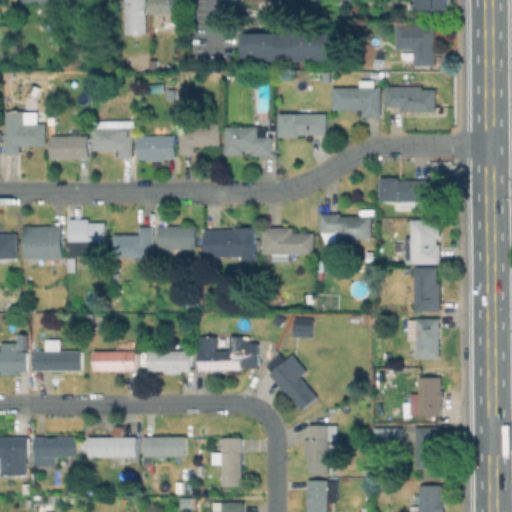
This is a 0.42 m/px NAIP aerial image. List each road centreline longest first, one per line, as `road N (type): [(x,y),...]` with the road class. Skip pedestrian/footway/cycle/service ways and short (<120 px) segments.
road 1 (primary): [(486,0),(490,511)]
road 2 (residential): [(0,190),(258,192),(295,185),(378,146),(488,144)]
road 3 (residential): [(0,401),(220,402)]
road 4 (residential): [(220,402),(263,412),(274,432),(275,511)]
